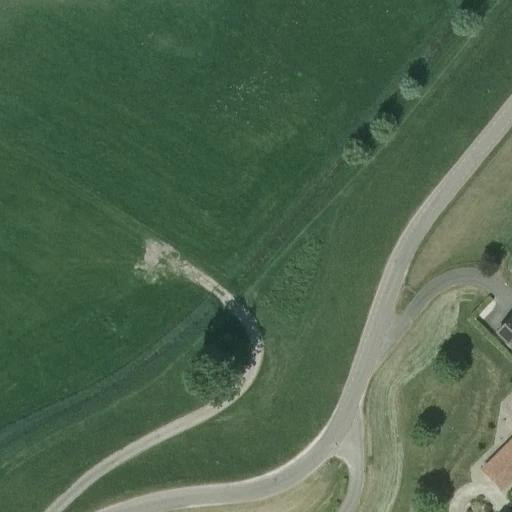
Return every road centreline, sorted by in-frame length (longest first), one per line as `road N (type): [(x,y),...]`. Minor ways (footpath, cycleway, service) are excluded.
road 1 (unclassified): [(114,511),(281,475),(328,434),(351,393),(405,240),(511,106)]
road 2 (track): [(211,292),(243,315),(257,352),(223,402),(115,457),(51,511)]
